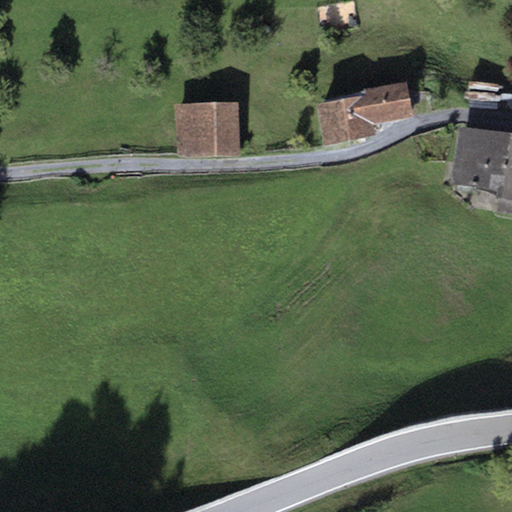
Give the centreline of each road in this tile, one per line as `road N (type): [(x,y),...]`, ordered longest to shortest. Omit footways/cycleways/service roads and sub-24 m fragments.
road 1 (track): [(511,119),(426,120),(336,157),(0,175)]
road 2 (tertiary): [(511,429),(372,460),(241,511)]
